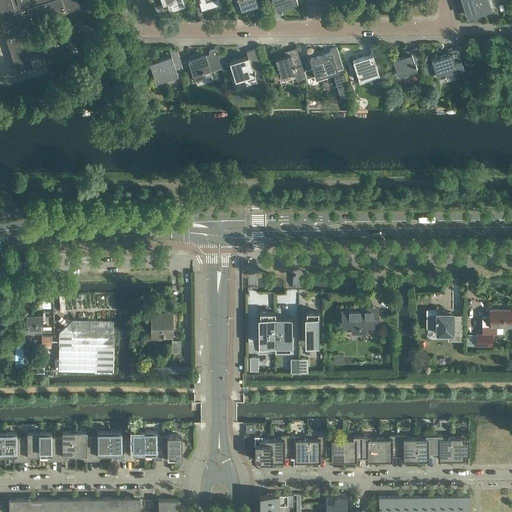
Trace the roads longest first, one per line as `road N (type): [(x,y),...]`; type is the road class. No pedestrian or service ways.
road 1 (secondary): [(511,217),(217,220)]
road 2 (secondary): [(225,234),(511,232)]
road 3 (tertiary): [(211,232),(215,442),(207,478)]
road 4 (tertiary): [(230,478),(222,422),(225,234)]
road 5 (unclassified): [(292,263),(511,261)]
road 6 (secondary): [(217,220),(0,226)]
road 7 (secondary): [(0,242),(211,232)]
road 8 (residential): [(0,481),(207,478)]
road 9 (unclassified): [(316,30),(151,29),(136,0)]
road 10 (residential): [(0,272),(185,264)]
road 11 (residential): [(363,477),(511,476)]
road 12 (residential): [(230,478),(363,477)]
road 13 (unclassified): [(447,30),(316,30)]
